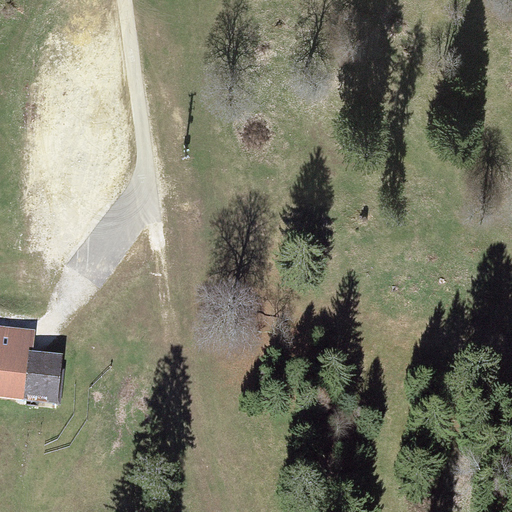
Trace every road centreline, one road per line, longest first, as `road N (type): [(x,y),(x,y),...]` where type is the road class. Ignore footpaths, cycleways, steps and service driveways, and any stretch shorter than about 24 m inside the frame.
road 1 (track): [(234,511),(173,350),(144,182)]
road 2 (track): [(70,288),(144,182),(125,0)]
